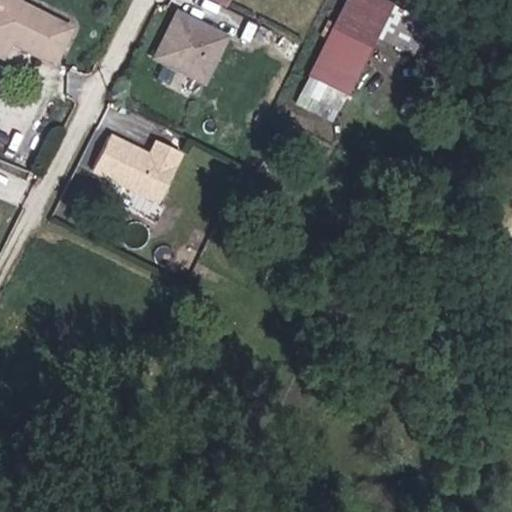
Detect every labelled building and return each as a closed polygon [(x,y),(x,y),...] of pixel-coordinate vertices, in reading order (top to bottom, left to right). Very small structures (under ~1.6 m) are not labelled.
[(7,0),(0,0),(0,54),(6,41),(48,58),(62,23),(7,0)] [(201,0),(225,11),(230,0),(201,0)] [(387,22),(397,0),(349,0),(321,59),(360,78),(387,22)] [(400,28),(412,0),(397,0),(387,22),(400,28)] [(440,5),(428,0),(412,0),(400,28),(423,38),(440,5)] [(224,41),(173,15),(150,62),(200,87),(224,41)] [(360,78),(321,59),(315,73),(354,92),(360,78)] [(103,128),(86,162),(149,194),(174,145),(150,133),(143,148),(103,128)] [(156,215),(161,202),(119,184),(114,197),(156,215)]
